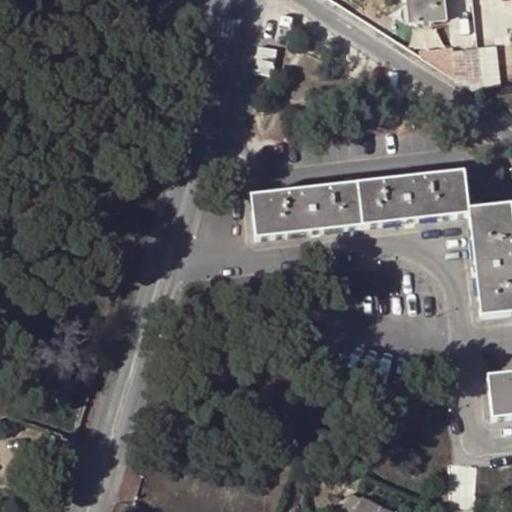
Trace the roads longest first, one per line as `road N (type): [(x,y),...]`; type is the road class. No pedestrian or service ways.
road 1 (residential): [(166,269),(404,243),(437,264),(455,329)]
road 2 (residential): [(192,187),(463,158),(511,192)]
road 3 (unclassified): [(511,144),(294,0)]
road 4 (unclassified): [(166,269),(87,511)]
road 5 (unclassified): [(224,0),(192,187)]
road 6 (residential): [(455,329),(471,429),(492,445),(511,446)]
